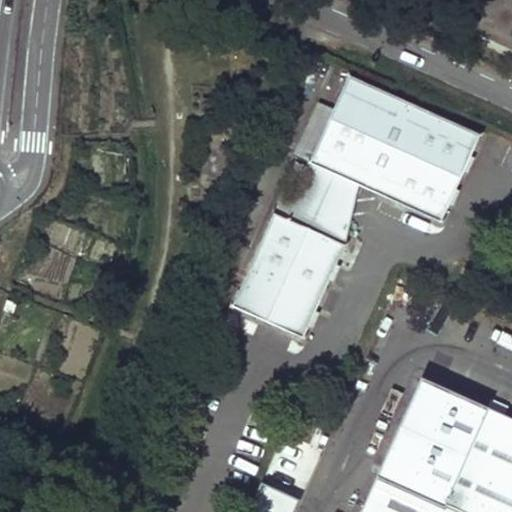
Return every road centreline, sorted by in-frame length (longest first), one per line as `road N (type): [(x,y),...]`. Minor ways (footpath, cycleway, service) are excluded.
road 1 (residential): [(511,99),(289,0)]
road 2 (residential): [(47,0),(30,165),(0,182)]
